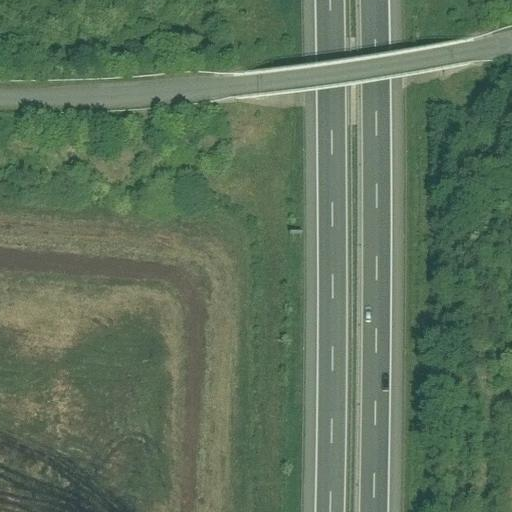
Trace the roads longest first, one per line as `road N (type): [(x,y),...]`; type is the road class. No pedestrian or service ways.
road 1 (unclassified): [(0,111),(243,101),(511,55)]
road 2 (motorway): [(375,511),(373,0)]
road 3 (motorway): [(327,0),(329,511)]
